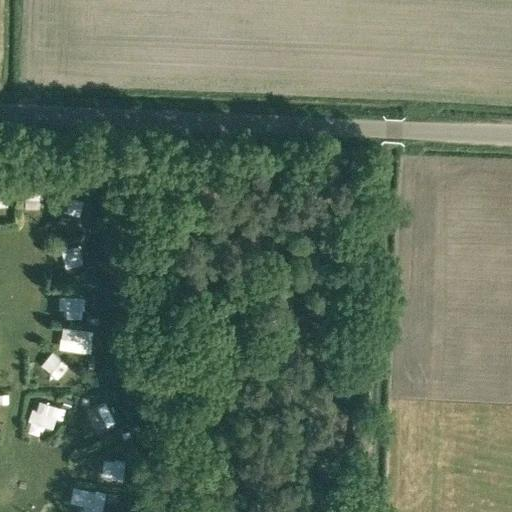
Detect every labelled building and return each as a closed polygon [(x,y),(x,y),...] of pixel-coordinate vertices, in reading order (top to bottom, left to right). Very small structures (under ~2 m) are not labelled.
[(0,179),(0,199),(19,200),(20,180),(0,179)] [(32,184),(32,203),(51,203),(52,184),(32,184)] [(87,209),(90,193),(71,189),(68,205),(87,209)] [(88,240),(70,243),(72,261),(90,259),(88,240)] [(90,311),(89,289),(69,291),(71,312),(90,311)] [(99,344),(99,322),(68,322),(68,344),(99,344)] [(60,349),(50,360),(65,373),(75,362),(60,349)] [(64,423),(70,401),(44,393),(37,415),(64,423)] [(100,432),(117,426),(114,416),(97,422),(100,432)] [(97,462),(96,470),(115,474),(116,465),(97,462)] [(117,493),(107,491),(105,501),(115,503),(117,493)]
